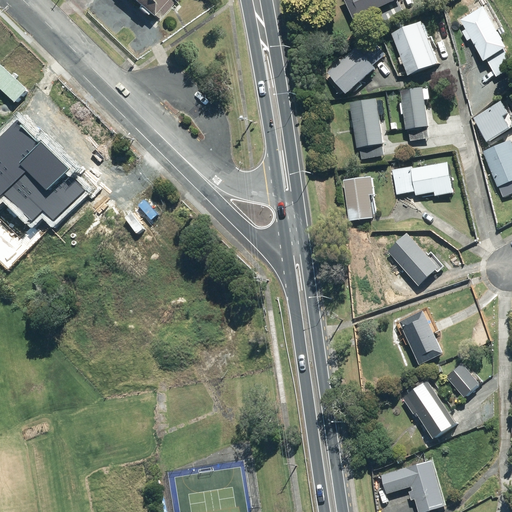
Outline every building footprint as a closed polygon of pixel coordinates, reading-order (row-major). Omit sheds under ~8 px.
[(132,0),(151,15),(164,0),(169,0),(172,2),(173,0),(132,0)] [(399,1),(400,0),(345,0),(356,21),(375,12),(381,24),(405,13),(399,1)] [(466,13),(468,17),(462,21),(485,62),(486,61),(496,78),(511,69),(511,60),(506,50),(509,49),(483,3),(466,13)] [(393,34),(409,76),(439,64),(423,22),(393,34)] [(358,47),(329,74),(348,95),(377,68),(358,47)] [(16,79),(18,76),(15,74),(13,76),(2,65),(0,66),(0,88),(16,104),(28,90),(16,79)] [(428,128),(430,128),(426,101),(431,100),(430,89),(425,90),(425,89),(401,92),(403,104),(401,104),(402,116),(405,115),(407,131),(410,130),(411,142),(430,139),(428,128)] [(381,116),(385,115),(383,101),(378,102),(378,99),(352,103),(354,121),(351,122),(352,129),(355,129),(358,149),(361,149),(362,160),(385,157),(383,145),(385,145),(381,116)] [(200,348),(226,322),(203,299),(214,288),(197,273),(187,283),(34,134),(8,160),(38,190),(28,200),(52,224),(62,213),(101,252),(91,262),(133,303),(143,293),(154,304),(148,310),(160,321),(166,315),(200,348)] [(511,141),(485,153),(504,198),(511,194),(511,141)] [(394,171),(398,196),(416,192),(417,196),(436,193),(437,197),(454,194),(449,164),(414,170),(413,168),(394,171)] [(371,196),(375,195),(373,178),(345,181),(350,222),(374,220),(371,196)] [(390,253),(420,287),(440,269),(410,235),(390,253)] [(104,305),(91,317),(108,336),(121,325),(104,305)] [(426,312),(401,323),(421,366),(445,355),(426,312)] [(447,378),(465,399),(481,385),(463,364),(447,378)] [(439,365),(431,369),(433,373),(435,372),(437,376),(442,374),(439,365)] [(427,379),(408,392),(410,395),(404,399),(415,415),(417,414),(435,440),(458,425),(427,379)] [(164,473),(170,511),(262,511),(250,438),(164,473)] [(414,493),(411,494),(413,501),(417,500),(420,511),(431,511),(447,507),(433,461),(382,477),(388,495),(412,488),(414,493)]
